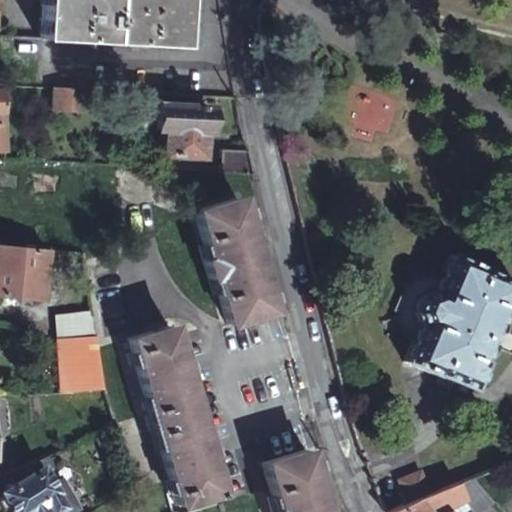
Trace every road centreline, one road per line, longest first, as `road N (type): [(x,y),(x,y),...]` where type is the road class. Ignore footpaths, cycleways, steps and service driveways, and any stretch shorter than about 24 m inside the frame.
road 1 (residential): [(366,511),(320,386),(235,0)]
road 2 (unknown): [(200,0),(201,34),(190,50),(113,56)]
